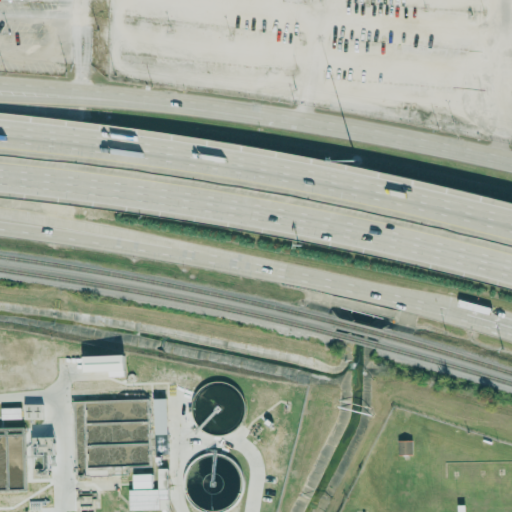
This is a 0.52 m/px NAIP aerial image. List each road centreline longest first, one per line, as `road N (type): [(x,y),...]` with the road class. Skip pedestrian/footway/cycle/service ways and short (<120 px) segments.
road 1 (motorway): [(0,177),(383,242),(511,274)]
road 2 (motorway): [(511,230),(395,196),(0,137)]
road 3 (primary): [(511,160),(232,114),(0,91)]
road 4 (primary): [(141,244),(347,284),(466,317)]
road 5 (motorway): [(0,214),(141,244)]
road 6 (primary): [(0,225),(141,244)]
